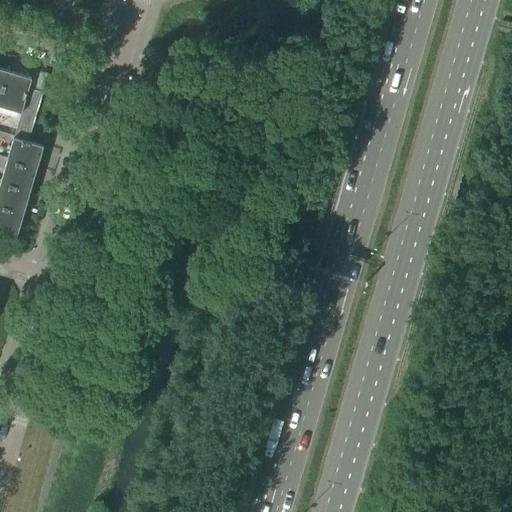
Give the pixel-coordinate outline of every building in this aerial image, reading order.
[(0,84),(0,105),(21,111),(28,88),(31,78),(5,70),(0,84)] [(28,88),(21,111),(35,116),(42,92),(28,88)] [(21,111),(13,136),(28,141),(35,116),(21,111)] [(13,136),(7,158),(37,167),(43,146),(28,141),(13,136)] [(7,158),(0,182),(30,190),(37,167),(7,158)] [(0,182),(0,181),(0,204),(24,212),(30,190),(0,182)] [(24,212),(0,204),(0,231),(16,236),(24,212)]
